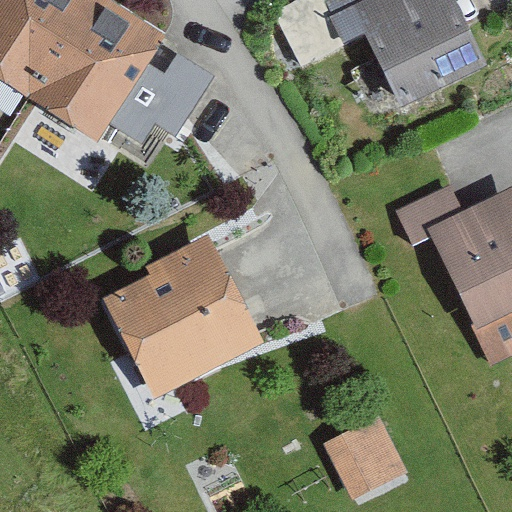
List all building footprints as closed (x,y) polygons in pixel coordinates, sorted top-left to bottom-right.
[(163,45),(92,0),(0,0),(0,89),(95,150),(163,45)] [(483,77),(447,0),(320,0),(335,31),(355,22),(398,116),(483,77)] [(460,223),(449,197),(396,221),(412,258),(431,250),(488,376),(511,365),(511,201),(460,223)] [(260,357),(205,248),(144,279),(149,288),(100,312),(150,412),(260,357)] [(360,511),(406,489),(377,431),(321,458),(347,511),(360,511)]
